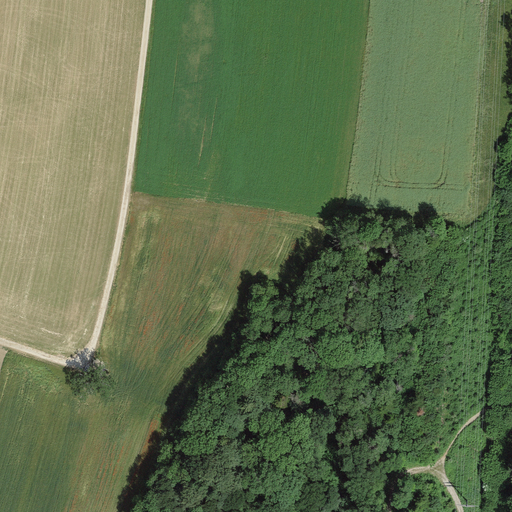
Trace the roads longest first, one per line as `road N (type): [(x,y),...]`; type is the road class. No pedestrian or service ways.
road 1 (track): [(148,0),(119,234),(91,349),(71,363),(0,340)]
road 2 (track): [(386,511),(399,485),(429,469),(498,392),(511,389)]
